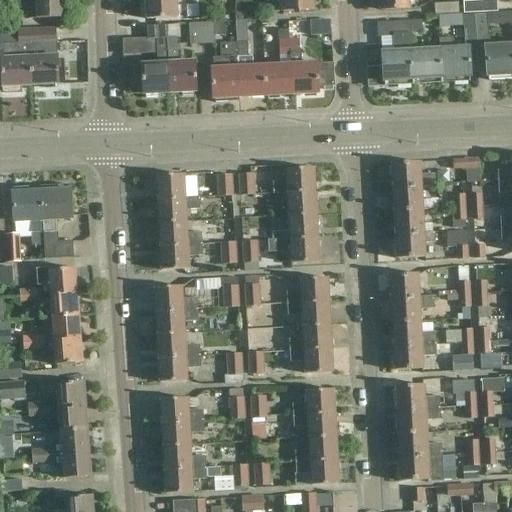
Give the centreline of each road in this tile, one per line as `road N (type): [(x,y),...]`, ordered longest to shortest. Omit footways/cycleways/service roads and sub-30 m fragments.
road 1 (residential): [(354,134),(372,511)]
road 2 (residential): [(134,511),(106,145)]
road 3 (residential): [(106,145),(354,134)]
road 4 (residential): [(354,134),(511,125)]
road 5 (residential): [(106,145),(102,0)]
road 6 (residential): [(354,134),(346,0)]
